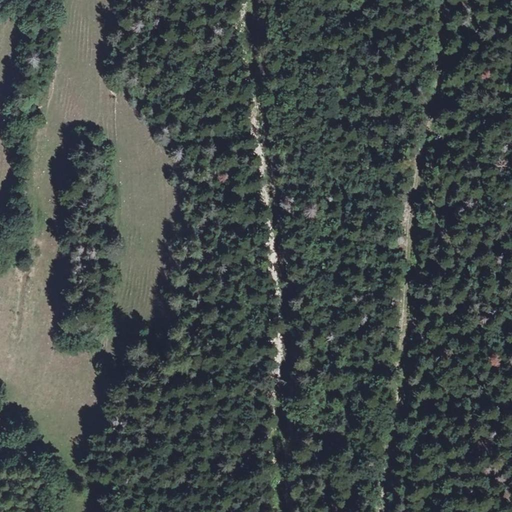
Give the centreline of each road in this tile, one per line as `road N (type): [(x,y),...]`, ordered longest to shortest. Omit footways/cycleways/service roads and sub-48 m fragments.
road 1 (track): [(385,511),(412,182),(441,0)]
road 2 (track): [(282,511),(287,327),(255,0)]
